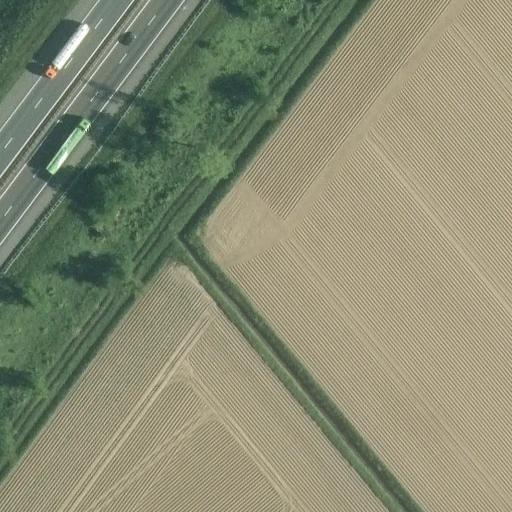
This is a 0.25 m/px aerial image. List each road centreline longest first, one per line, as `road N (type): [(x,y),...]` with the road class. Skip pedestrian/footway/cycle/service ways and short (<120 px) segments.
road 1 (motorway): [(0,237),(178,0)]
road 2 (motorway): [(119,0),(0,157)]
